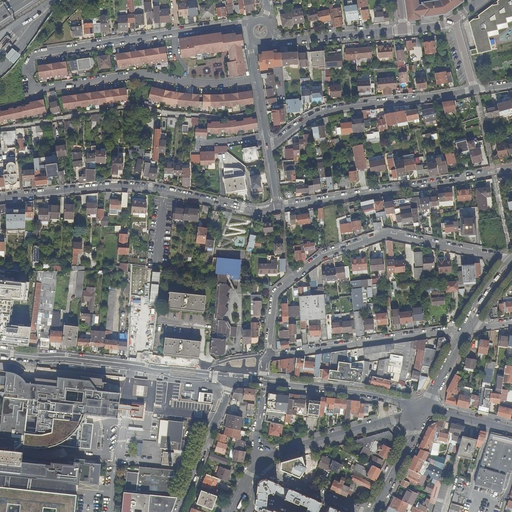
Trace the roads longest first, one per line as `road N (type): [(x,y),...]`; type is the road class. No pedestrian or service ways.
road 1 (residential): [(511,259),(386,235),(321,256),(276,292),(269,355)]
road 2 (residential): [(0,198),(125,187),(252,210),(278,207)]
road 3 (residential): [(29,79),(31,89),(136,74),(217,84),(255,79)]
road 4 (residential): [(278,207),(511,169)]
road 5 (secondary): [(0,353),(229,376)]
road 6 (residential): [(247,26),(41,52),(28,66)]
road 7 (residential): [(268,144),(321,112),(474,90)]
road 8 (residential): [(269,355),(466,328)]
road 9 (residential): [(261,462),(425,408)]
road 10 (secondary): [(261,380),(425,408)]
road 11 (residential): [(178,511),(229,376)]
road 12 (unclassified): [(283,40),(403,29)]
